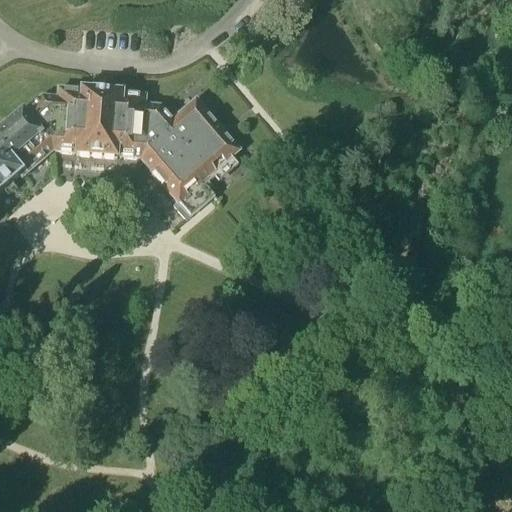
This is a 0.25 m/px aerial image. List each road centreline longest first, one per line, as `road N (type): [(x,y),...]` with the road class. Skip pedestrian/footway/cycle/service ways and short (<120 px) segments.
road 1 (track): [(150,479),(142,434),(145,364),(161,254),(172,243),(406,355),(432,381),(511,426)]
road 2 (track): [(160,511),(511,339)]
road 3 (track): [(0,442),(73,469),(150,479),(159,511)]
road 4 (track): [(0,309),(13,272),(55,210),(74,200)]
road 5 (track): [(434,511),(511,403)]
